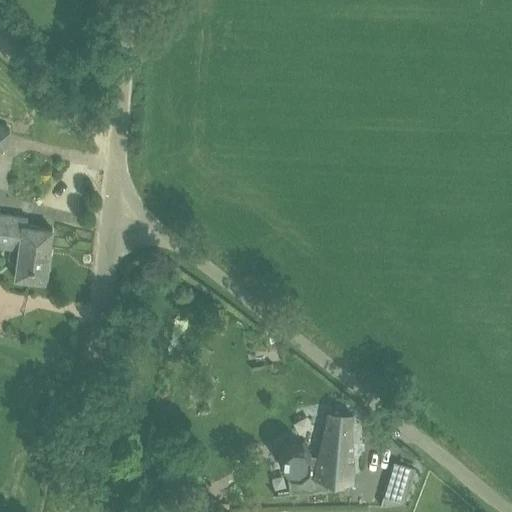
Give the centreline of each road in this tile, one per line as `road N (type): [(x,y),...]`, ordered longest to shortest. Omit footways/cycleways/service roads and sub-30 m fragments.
road 1 (unclassified): [(511,508),(161,234),(113,213)]
road 2 (unclassified): [(61,511),(113,213)]
road 3 (unclassified): [(113,213),(127,0)]
road 4 (track): [(0,45),(118,154)]
